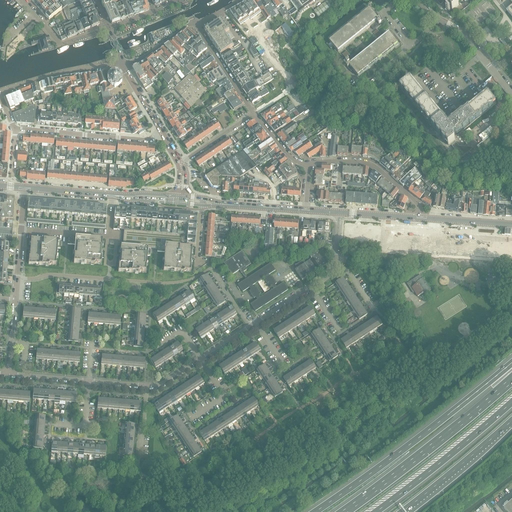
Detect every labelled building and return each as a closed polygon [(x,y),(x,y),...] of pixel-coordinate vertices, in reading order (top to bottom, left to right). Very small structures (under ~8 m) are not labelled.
[(67,5),(66,2),(63,3),(61,0),(34,0),(36,2),(42,8),(41,8),(45,12),(47,14),(47,15),(45,17),(49,20),(51,18),(67,5)] [(79,7),(70,11),(71,14),(81,10),(85,18),(87,17),(88,21),(95,19),(97,24),(93,26),(94,27),(97,26),(98,26),(99,25),(95,14),(95,13),(93,9),(93,8),(91,4),(91,3),(89,0),(78,0),(79,2),(81,7),(82,9),(80,10),(79,7)] [(100,0),(104,8),(111,24),(120,21),(120,20),(128,18),(132,16),(134,16),(148,11),(149,9),(145,0),(100,0)] [(247,3),(247,4),(256,16),(261,12),(259,9),(253,0),(251,0),(247,3)] [(258,0),(253,0),(257,5),(260,8),(259,9),(261,12),(265,18),(267,20),(271,17),(265,9),(258,0)] [(258,0),(265,9),(271,17),(272,19),(277,16),(274,12),(277,9),(276,8),(270,0),(258,0)] [(280,0),(270,0),(276,8),(280,6),(282,9),(285,8),(285,7),(280,0)] [(288,0),(295,8),(296,11),(303,6),(298,0),(288,0)] [(304,7),(299,11),(300,12),(300,13),(301,12),(302,12),(303,12),(303,11),(304,11),(305,10),(305,9),(304,8),(315,1),(316,2),(317,0),(311,0),(303,6),(304,7)] [(335,6),(333,4),(330,0),(328,0),(323,3),(324,4),(314,11),(318,18),(335,6)] [(435,0),(439,4),(440,6),(445,2),(452,11),(453,11),(459,7),(456,3),(460,0),(460,1),(461,1),(462,0),(435,0)] [(246,3),(241,5),(250,18),(250,19),(251,20),(256,16),(247,4),(246,4),(246,3)] [(241,5),(235,9),(245,22),(250,19),(250,18),(241,5)] [(55,28),(53,29),(61,40),(62,41),(67,38),(67,39),(78,34),(77,34),(73,23),(74,23),(72,18),(71,17),(72,16),(71,14),(67,6),(63,9),(68,21),(68,20),(70,23),(62,27),(62,25),(56,27),(56,28),(55,28)] [(282,9),(279,12),(283,17),(289,13),(285,8),(282,9)] [(235,9),(230,11),(240,25),(245,22),(235,9)] [(376,13),(374,15),(369,9),(329,41),(336,49),(337,50),(338,52),(365,29),(366,30),(370,26),(373,30),(381,24),(383,22),(376,13)] [(84,21),(82,18),(84,17),(81,10),(77,12),(78,13),(85,31),(90,29),(87,19),(84,21)] [(73,23),(77,34),(85,31),(78,13),(77,12),(71,14),(72,16),(71,17),(72,18),(74,23),(73,23)] [(95,19),(88,21),(91,28),(94,27),(93,26),(97,24),(95,19)] [(232,46),(232,45),(229,42),(234,38),(230,31),(222,20),(220,19),(205,29),(204,32),(221,56),(233,47),(232,45),(232,46)] [(286,24),(282,27),(282,28),(288,36),(288,38),(293,34),(286,24)] [(282,28),(278,30),(285,40),(288,38),(282,28)] [(187,46),(193,50),(193,49),(202,42),(200,39),(190,30),(188,29),(181,35),(185,40),(184,40),(187,43),(188,45),(187,46)] [(344,63),(350,71),(350,70),(351,69),(353,71),(358,76),(398,44),(390,33),(389,34),(358,59),(357,58),(354,55),(346,61),(346,62),(344,63)] [(186,43),(187,43),(184,40),(185,40),(181,35),(178,38),(184,44),(186,43)] [(502,38),(499,40),(504,46),(511,39),(511,35),(505,42),(502,38)] [(161,41),(160,38),(157,39),(156,38),(156,39),(154,36),(151,37),(152,40),(151,40),(151,41),(151,42),(152,42),(154,45),(156,44),(161,41)] [(295,36),(280,46),(303,79),(317,70),(295,36)] [(46,37),(30,42),(31,46),(37,44),(39,44),(41,52),(48,50),(46,42),(50,41),(48,37),(47,37),(46,37)] [(178,38),(174,41),(185,52),(183,55),(185,58),(187,59),(191,55),(192,56),(193,55),(197,58),(199,57),(193,49),(193,50),(187,46),(186,44),(184,45),(184,44),(178,38)] [(179,56),(181,57),(183,55),(185,52),(174,41),(170,45),(180,55),(179,56)] [(209,53),(209,52),(202,42),(193,49),(199,57),(202,54),(203,57),(206,54),(209,53)] [(169,44),(165,47),(173,56),(179,62),(181,63),(184,60),(181,57),(179,56),(180,55),(170,45),(169,44)] [(173,57),(173,56),(165,47),(160,51),(169,60),(173,57)] [(224,61),(242,51),(240,49),(233,53),(232,54),(230,51),(221,57),(224,61)] [(182,66),(173,57),(169,60),(160,51),(154,56),(157,60),(159,58),(166,64),(168,65),(171,62),(178,69),(181,67),(185,71),(182,73),(187,78),(192,74),(190,72),(186,67),(184,65),(183,64),(182,66)] [(239,59),(238,56),(243,53),(242,51),(224,61),(227,66),(239,59)] [(198,62),(195,64),(197,67),(205,59),(208,58),(211,55),(209,52),(206,54),(203,57),(198,62)] [(191,55),(187,59),(189,60),(192,63),(194,61),(195,59),(194,57),(192,56),(191,55)] [(154,56),(147,61),(159,75),(161,76),(162,78),(168,85),(172,89),(173,90),(175,88),(176,88),(182,95),(181,96),(191,107),(208,92),(207,91),(204,89),(192,74),(187,78),(182,83),(173,73),(172,72),(169,70),(167,67),(165,69),(157,60),(154,56)] [(236,60),(227,66),(230,71),(239,65),(240,65),(241,65),(239,62),(240,60),(245,58),(244,56),(239,59),(240,59),(236,60)] [(201,67),(203,70),(215,62),(213,58),(209,60),(203,64),(201,67)] [(161,76),(159,75),(147,61),(140,65),(133,68),(145,90),(153,85),(154,86),(157,84),(154,81),(156,80),(161,76)] [(220,68),(215,62),(203,70),(205,73),(207,76),(207,77),(209,76),(210,75),(210,74),(220,68)] [(193,65),(190,63),(186,67),(190,72),(196,68),(193,65)] [(239,65),(230,71),(233,76),(243,69),(240,65),(239,65)] [(218,85),(227,79),(220,68),(210,74),(210,75),(209,76),(213,83),(215,82),(217,86),(218,85)] [(243,69),(233,76),(236,80),(241,77),(246,74),(247,73),(244,69),(243,69)] [(122,76),(118,73),(118,72),(118,71),(117,70),(112,71),(112,73),(108,77),(108,83),(106,83),(108,91),(115,88),(116,87),(116,86),(118,86),(122,82),(122,76)] [(264,85),(274,79),(269,72),(252,83),(242,89),(247,96),(257,90),(264,85)] [(108,91),(106,83),(103,73),(97,74),(101,85),(102,85),(103,87),(100,88),(105,109),(116,110),(115,105),(120,102),(119,100),(114,103),(113,97),(111,97),(108,91)] [(90,74),(86,75),(90,86),(99,83),(96,74),(91,76),(90,74)] [(241,77),(236,80),(239,85),(249,78),(246,74),(241,77)] [(74,87),(74,88),(75,94),(83,92),(84,94),(89,93),(89,91),(89,90),(90,90),(90,86),(86,75),(81,76),(82,83),(82,86),(78,87),(74,87)] [(75,76),(68,77),(69,80),(70,83),(68,83),(69,88),(71,88),(74,88),(74,87),(73,83),(77,82),(76,77),(75,76)] [(77,82),(73,83),(74,87),(78,87),(77,85),(77,84),(79,84),(82,83),(81,76),(76,77),(77,82)] [(53,88),(52,88),(53,92),(53,93),(54,94),(56,94),(56,92),(56,90),(60,89),(61,90),(63,90),(65,96),(70,95),(72,94),(71,88),(69,88),(68,83),(70,83),(69,80),(68,77),(54,80),(55,88),(53,88)] [(249,78),(239,85),(242,89),(252,83),(249,78)] [(444,121),(413,82),(410,78),(399,87),(437,134),(438,133),(440,135),(449,146),(455,141),(452,138),(456,135),(457,136),(458,135),(496,104),(487,93),(454,120),(448,125),(444,121)] [(224,97),(235,91),(227,79),(218,85),(220,88),(216,91),(221,99),(224,97)] [(42,82),(38,83),(40,92),(41,94),(53,92),(52,88),(53,88),(55,88),(54,80),(43,82),(42,82)] [(34,84),(32,85),(34,94),(36,93),(40,92),(38,83),(37,84),(37,83),(34,84)] [(30,85),(18,89),(18,91),(19,93),(24,103),(34,99),(32,94),(30,85)] [(257,90),(247,96),(252,103),(262,97),(264,96),(269,93),(267,91),(266,90),(259,94),(257,90)] [(227,102),(238,96),(235,91),(224,97),(224,98),(219,101),(207,109),(210,112),(219,107),(225,104),(225,103),(227,102)] [(19,93),(15,94),(19,106),(24,104),(24,103),(19,93)] [(14,107),(19,106),(15,94),(10,96),(14,107)] [(10,109),(14,107),(10,96),(6,98),(10,109)] [(238,96),(227,102),(233,112),(244,106),(238,96)] [(134,103),(131,98),(131,97),(126,100),(124,97),(119,100),(120,102),(122,105),(125,104),(127,106),(130,104),(131,105),(134,103)] [(172,99),(167,102),(164,99),(158,103),(160,107),(158,107),(160,110),(161,109),(173,101),(172,99)] [(173,101),(161,109),(164,113),(167,111),(168,112),(171,110),(171,109),(172,108),(170,105),(174,103),(173,101)] [(130,112),(137,108),(134,103),(131,105),(130,104),(127,106),(130,112)] [(220,114),(227,110),(224,104),(212,111),(214,114),(219,111),(220,114)] [(279,105),(261,116),(267,123),(276,116),(274,114),(282,110),(279,105)] [(34,124),(36,108),(34,106),(12,114),(16,123),(34,124)] [(291,121),(305,112),(302,107),(288,117),(284,120),(271,128),(275,133),(283,127),(282,126),(286,124),(287,125),(292,122),(291,121)] [(167,111),(164,113),(167,118),(174,114),(176,113),(179,111),(178,109),(173,112),(173,113),(171,110),(168,112),(167,111)] [(46,122),(46,113),(41,112),(41,111),(38,110),(37,116),(41,116),(40,121),(46,122)] [(74,116),(73,124),(78,125),(78,123),(81,124),(82,115),(80,111),(79,110),(78,116),(74,116)] [(276,116),(267,123),(271,128),(275,125),(279,122),(283,120),(287,117),(283,112),(276,116)] [(321,112),(302,125),(306,130),(310,127),(323,119),(323,118),(322,117),(324,116),(321,112)] [(174,114),(167,118),(171,124),(174,122),(174,121),(176,119),(175,116),(174,114)] [(94,130),(95,117),(86,116),(85,124),(92,124),(91,129),(94,130)] [(450,116),(444,121),(448,125),(454,120),(452,118),(450,116)] [(102,130),(103,118),(95,117),(94,130),(94,125),(100,125),(100,130),(102,130)] [(138,124),(139,124),(136,119),(129,123),(133,129),(136,127),(136,125),(138,124)] [(174,122),(171,124),(174,128),(180,124),(179,122),(176,119),(174,121),(174,122)] [(211,119),(209,120),(211,122),(213,125),(216,130),(221,127),(217,122),(215,120),(213,121),(212,121),(211,119)] [(259,126),(258,125),(255,121),(247,126),(249,128),(246,130),(248,133),(259,126)] [(180,124),(174,128),(177,134),(181,132),(180,131),(183,129),(181,126),(183,125),(182,123),(180,124)] [(291,140),(288,135),(298,128),(295,123),(277,135),(285,144),(291,140)] [(141,128),(139,124),(138,124),(136,125),(136,127),(133,129),(135,133),(138,132),(139,135),(145,131),(143,127),(141,128)] [(212,133),(216,130),(213,125),(208,128),(212,133)] [(255,137),(263,131),(259,126),(248,133),(248,134),(249,136),(253,134),(255,137)] [(207,137),(212,133),(208,128),(205,130),(203,132),(207,137)] [(181,132),(177,134),(179,136),(180,139),(187,134),(186,134),(185,132),(183,129),(180,131),(181,132)] [(243,145),(251,154),(256,151),(264,145),(271,140),(268,136),(263,131),(257,136),(256,136),(255,137),(254,137),(246,143),(243,145)] [(202,140),(207,137),(203,132),(199,135),(202,140)] [(291,140),(285,144),(288,149),(297,143),(305,138),(306,137),(305,136),(302,133),(302,132),(296,137),(298,139),(296,140),(294,138),(293,138),(291,140)] [(193,134),(192,135),(194,138),(197,143),(202,140),(199,135),(196,136),(196,137),(194,134),(193,134)] [(469,148),(459,136),(458,135),(457,136),(456,135),(452,138),(455,141),(449,146),(451,146),(461,158),(473,148),(469,148)] [(31,137),(30,137),(23,136),(22,142),(19,142),(19,144),(22,145),(22,142),(30,143),(31,137)] [(335,157),(338,137),(332,137),(330,157),(335,157)] [(192,147),(197,143),(194,138),(189,141),(192,147)] [(293,152),(302,145),(301,143),(306,140),(305,138),(297,143),(288,149),(292,153),(293,152)] [(227,147),(232,144),(229,139),(224,142),(227,147)] [(392,139),(387,143),(394,150),(399,145),(392,139)] [(68,141),(62,141),(56,140),(55,146),(59,147),(59,150),(61,150),(62,147),(68,148),(68,141)] [(250,155),(248,156),(252,161),(259,156),(275,145),(272,141),(271,140),(264,145),(256,151),(251,154),(250,155)] [(188,150),(192,147),(189,141),(184,145),(188,150)] [(299,157),(313,147),(308,141),(302,145),(293,152),(299,157)] [(223,151),(227,147),(224,142),(219,145),(223,151)] [(326,158),(326,149),(324,149),(321,144),(317,146),(320,151),(320,152),(320,158),(326,158)] [(218,154),(223,151),(219,145),(214,149),(218,154)] [(278,148),(276,146),(275,145),(259,156),(262,160),(278,148)] [(386,170),(405,151),(400,145),(395,149),(380,165),(386,170)] [(309,159),(320,152),(320,151),(317,146),(306,154),(309,159)] [(374,160),(380,165),(387,156),(383,153),(383,152),(377,146),(375,146),(374,160)] [(262,160),(255,164),(257,166),(258,165),(260,167),(272,158),(281,152),(278,148),(269,155),(262,160)] [(213,157),(218,154),(214,149),(210,152),(213,157)] [(217,169),(206,176),(213,187),(217,188),(218,188),(219,187),(221,187),(221,176),(227,177),(236,177),(241,178),(246,174),(257,166),(255,164),(252,161),(248,156),(243,151),(237,155),(234,157),(229,160),(217,169)] [(401,155),(386,170),(393,175),(407,162),(411,158),(410,158),(408,155),(405,151),(401,155)] [(29,153),(27,153),(18,152),(17,161),(26,161),(27,157),(28,157),(29,153)] [(208,160),(213,157),(210,152),(205,155),(208,160)] [(281,152),(272,158),(275,163),(284,156),(281,152)] [(204,164),(208,160),(205,155),(200,158),(204,164)] [(281,169),(290,162),(284,156),(275,163),(269,168),(264,171),(264,172),(269,178),(273,175),(272,173),(275,170),(274,168),(278,166),(277,165),(278,164),(281,169)] [(200,158),(196,161),(199,167),(204,164),(200,158)] [(167,171),(172,168),(169,162),(163,165),(167,171)] [(290,162),(275,173),(279,179),(283,176),(289,184),(292,181),(298,178),(297,176),(296,174),(293,167),(290,162)] [(161,174),(167,171),(163,165),(158,168),(161,174)] [(396,172),(392,177),(399,183),(406,176),(403,173),(407,169),(403,165),(399,170),(400,170),(397,173),(396,172)] [(156,177),(161,174),(158,168),(153,171),(156,177)] [(369,169),(369,168),(364,168),(363,176),(363,177),(368,177),(369,176),(370,176),(372,172),(369,169)] [(412,179),(419,173),(415,168),(410,173),(400,183),(403,186),(404,185),(405,186),(412,179)] [(153,171),(148,174),(150,178),(151,180),(156,177),(153,171)] [(372,181),(378,174),(374,171),(370,177),(369,178),(372,181)] [(150,178),(148,174),(147,173),(141,177),(144,182),(150,178)] [(412,179),(405,186),(410,190),(414,185),(417,182),(421,179),(422,178),(419,173),(412,179)] [(381,177),(378,174),(372,181),(376,184),(381,177)] [(224,183),(223,192),(229,192),(229,190),(234,190),(235,183),(235,181),(235,177),(227,177),(227,183),(229,183),(226,183),(224,183)] [(387,181),(383,178),(383,179),(381,177),(377,182),(379,183),(377,185),(381,188),(387,181)] [(385,192),(391,185),(387,181),(381,188),(385,192)] [(418,188),(420,185),(417,182),(414,185),(410,190),(408,191),(412,194),(418,187),(418,188)] [(389,195),(394,188),(395,188),(391,185),(385,192),(389,194),(389,195)] [(418,187),(412,194),(416,197),(422,190),(424,188),(420,185),(418,188),(418,187)] [(280,187),(279,195),(282,195),(282,196),(288,196),(289,190),(289,188),(289,187),(289,186),(286,186),(285,189),(282,189),(282,186),(280,187)] [(430,207),(433,199),(437,192),(433,190),(433,189),(431,187),(429,189),(425,196),(421,201),(430,207)] [(396,195),(399,192),(394,188),(389,195),(389,194),(388,195),(393,199),(394,197),(396,198),(397,196),(396,195)] [(416,197),(420,200),(425,193),(422,190),(416,197)] [(491,206),(490,216),(495,217),(496,207),(498,207),(498,202),(499,192),(493,192),(493,202),(491,202),(491,203),(491,206)] [(362,206),(362,195),(347,194),(346,205),(347,205),(347,206),(351,206),(351,205),(358,205),(358,206),(361,207),(361,206),(362,206)] [(377,207),(378,207),(378,196),(362,195),(362,206),(363,206),(363,207),(366,207),(366,206),(373,206),(373,207),(377,208),(377,207)] [(406,205),(408,199),(402,196),(399,202),(406,205)] [(462,205),(461,213),(467,214),(468,209),(471,209),(471,206),(473,206),(473,200),(473,196),(468,196),(467,205),(462,205)] [(3,200),(3,199),(0,198),(0,220),(0,221),(1,221),(2,221),(3,221),(4,221),(5,221),(6,221),(13,221),(14,203),(6,203),(6,202),(5,202),(4,202),(3,201),(3,200)] [(461,213),(462,205),(462,204),(463,202),(463,198),(454,198),(454,203),(453,206),(451,205),(451,202),(447,201),(446,210),(461,213)] [(45,202),(33,201),(28,200),(27,211),(44,212),(45,202)] [(60,203),(49,202),(45,202),(44,212),(59,214),(60,203)] [(403,210),(406,205),(399,202),(397,208),(403,210)] [(491,206),(491,202),(490,202),(490,203),(484,203),(483,216),(490,216),(491,206)] [(511,202),(498,202),(497,217),(505,218),(506,205),(511,206),(511,202)] [(76,204),(65,204),(60,203),(59,214),(75,215),(76,204)] [(91,206),(80,205),(76,204),(75,215),(90,216),(91,206)] [(107,207),(96,206),(91,206),(90,216),(106,217),(107,207)] [(188,220),(188,222),(196,222),(197,215),(196,214),(189,214),(189,220),(188,220)] [(188,224),(188,229),(196,230),(196,222),(188,222),(188,224)] [(309,235),(310,223),(304,222),(304,225),(301,225),(301,231),(303,231),(307,231),(306,235),(309,235)] [(309,235),(309,239),(311,239),(311,236),(312,236),(312,232),(318,232),(318,223),(310,223),(309,235)] [(325,224),(324,237),(326,237),(327,233),(332,233),(332,228),(330,228),(331,224),(325,224)] [(344,225),(344,237),(345,237),(347,237),(350,238),(353,238),(356,238),(359,238),(363,239),(368,239),(376,240),(379,240),(380,240),(381,227),(375,227),(375,229),(360,228),(360,226),(344,225)] [(273,245),(274,229),(266,228),(265,245),(265,251),(272,251),(272,250),(273,245)] [(188,229),(187,237),(195,237),(196,230),(188,229)] [(123,246),(149,248),(157,249),(158,244),(180,246),(181,235),(124,230),(123,240),(123,246)] [(385,236),(384,248),(385,248),(388,248),(391,248),(398,249),(404,249),(406,250),(411,250),(413,250),(416,250),(417,250),(422,251),(429,251),(431,251),(432,251),(433,239),(428,239),(413,238),(402,237),(389,236),(390,236),(385,236)] [(68,237),(67,245),(75,245),(74,256),(74,263),(91,265),(91,263),(101,264),(101,258),(101,250),(102,239),(68,237)] [(187,237),(186,244),(194,245),(195,245),(195,237),(187,237)] [(7,243),(7,240),(0,239),(0,247),(8,248),(9,243),(7,243)] [(29,257),(28,264),(45,266),(45,264),(56,265),(56,260),(57,260),(57,249),(60,249),(61,241),(31,239),(30,248),(30,257),(29,257)] [(438,240),(437,252),(438,252),(441,252),(449,253),(452,253),(455,253),(459,254),(462,254),(466,254),(469,254),(472,254),(472,255),(475,255),(478,255),(481,255),(485,255),(491,256),(495,256),(497,256),(506,257),(508,257),(511,257),(511,245),(492,244),(477,243),(476,243),(473,242),(472,242),(461,242),(444,240),(438,240)] [(157,250),(157,252),(164,253),(164,260),(164,263),(163,270),(171,271),(174,271),(176,272),(180,272),(183,272),(184,272),(184,270),(191,271),(191,265),(190,265),(191,257),(191,256),(191,254),(192,251),(192,247),(186,246),(158,244),(157,250)] [(120,246),(119,250),(121,250),(121,253),(119,253),(119,256),(117,272),(134,273),(134,271),(145,272),(145,266),(144,266),(144,263),(145,263),(146,256),(149,256),(149,248),(123,246),(120,246)] [(244,272),(247,270),(246,268),(251,265),(242,251),(224,263),(232,275),(239,270),(243,275),(245,274),(244,272)] [(327,264),(322,256),(318,251),(295,266),(297,269),(295,270),(302,281),(321,269),(320,269),(327,264)] [(288,290),(283,283),(276,288),(275,285),(276,284),(272,277),(270,278),(268,275),(275,271),(271,264),(248,279),(245,274),(243,275),(246,280),(238,285),(243,292),(249,287),(251,290),(250,291),(254,298),(256,297),(258,300),(251,305),(255,311),(288,290)] [(202,285),(213,278),(212,276),(209,278),(208,275),(199,280),(202,285)] [(424,295),(431,291),(423,278),(422,279),(420,275),(407,284),(413,294),(415,293),(418,297),(423,294),(424,295)] [(205,289),(213,284),(212,281),(214,279),(213,278),(202,285),(205,289)] [(338,288),(349,282),(348,280),(345,281),(343,279),(335,284),(338,288)] [(341,293),(349,288),(347,285),(350,283),(349,282),(338,288),(341,293)] [(56,287),(56,293),(64,294),(65,285),(59,284),(59,286),(56,286),(56,287)] [(208,294),(219,287),(218,285),(215,287),(213,284),(205,289),(208,294)] [(95,287),(95,296),(102,297),(103,291),(100,291),(101,288),(95,287)] [(211,298),(219,293),(218,290),(220,288),(219,287),(208,294),(211,298)] [(344,298),(355,291),(353,289),(351,290),(349,288),(341,293),(344,298)] [(191,294),(189,291),(186,293),(184,290),(182,291),(189,302),(194,299),(191,294)] [(185,305),(189,302),(182,291),(181,292),(182,295),(179,297),(185,305)] [(347,302),(355,297),(353,294),(356,292),(355,291),(344,298),(347,302)] [(214,303),(225,296),(224,294),(221,296),(219,293),(211,298),(214,303)] [(185,305),(179,297),(177,299),(175,296),(173,297),(180,308),(185,305)] [(217,307),(225,302),(223,299),(226,298),(225,296),(214,303),(217,307)] [(176,311),(180,308),(173,297),(172,298),(173,301),(171,303),(176,311)] [(350,307),(360,300),(359,298),(357,300),(355,297),(347,302),(350,307)] [(353,311),(361,306),(359,303),(361,301),(360,300),(350,307),(353,311)] [(176,311),(171,303),(168,304),(166,302),(164,303),(171,314),(176,311)] [(167,317),(171,314),(164,303),(163,304),(164,307),(162,308),(167,317)] [(237,315),(232,307),(229,308),(227,306),(226,307),(233,318),(237,315)] [(316,315),(310,307),(307,309),(306,306),(304,307),(311,318),(316,315)] [(355,316),(366,309),(365,307),(362,309),(361,306),(353,311),(355,316)] [(228,321),(233,318),(226,307),(224,308),(226,311),(223,313),(228,321)] [(306,321),(311,318),(304,307),(302,309),(304,311),(301,313),(306,321)] [(167,317),(162,308),(159,310),(157,308),(155,309),(163,320),(167,317)] [(158,323),(163,320),(155,309),(154,310),(155,313),(153,315),(158,323)] [(358,321),(367,315),(365,312),(367,311),(366,309),(355,316),(358,321)] [(228,321),(223,313),(220,314),(218,312),(217,313),(224,324),(228,321)] [(306,321),(301,313),(298,315),(297,312),(295,313),(302,324),(306,321)] [(217,317),(214,319),(221,329),(225,326),(224,324),(217,313),(215,314),(217,317)] [(297,327),(302,324),(295,313),(293,314),(295,317),(292,319),(297,327)] [(383,325),(377,317),(374,319),(373,316),(371,317),(378,328),(383,325)] [(373,331),(378,328),(371,317),(369,318),(371,321),(368,323),(373,331)] [(209,318),(208,319),(215,330),(216,332),(221,329),(214,319),(211,321),(209,318)] [(297,327),(292,319),(289,321),(288,318),(286,319),(293,330),(297,327)] [(210,333),(215,330),(208,319),(206,320),(208,323),(205,325),(210,333)] [(288,333),(293,330),(286,319),(284,320),(286,323),(283,325),(288,333)] [(373,331),(368,323),(365,325),(364,322),(362,323),(369,334),(373,331)] [(364,337),(369,334),(362,323),(360,324),(362,327),(359,329),(364,337)] [(210,333),(205,325),(202,326),(200,324),(199,325),(206,335),(210,333)] [(288,333),(283,325),(280,327),(278,324),(277,325),(284,336),(288,333)] [(201,339),(206,335),(199,325),(197,326),(199,329),(196,331),(201,339)] [(279,339),(284,336),(277,325),(275,326),(277,329),(274,331),(279,339)] [(364,337),(359,329),(356,331),(355,328),(353,329),(360,340),(364,337)] [(355,343),(360,340),(353,329),(351,330),(353,333),(350,335),(355,343)] [(315,340),(325,333),(324,331),(321,332),(320,330),(312,335),(315,340)] [(317,344),(326,339),(324,336),(326,334),(325,333),(315,340),(317,344)] [(355,343),(350,335),(347,337),(345,334),(344,335),(351,346),(355,343)] [(346,349),(351,346),(344,335),(342,336),(344,339),(341,341),(346,349)] [(320,349),(331,342),(330,340),(327,342),(326,339),(317,344),(320,349)] [(183,351),(178,343),(175,344),(173,342),(171,343),(178,354),(183,351)] [(261,351),(256,343),(253,345),(251,342),(249,343),(256,354),(261,351)] [(323,353),(332,348),(330,345),(332,343),(331,342),(320,349),(323,353)] [(174,357),(178,354),(171,343),(170,344),(171,347),(168,349),(174,357)] [(252,357),(256,354),(249,343),(248,344),(249,347),(246,349),(252,357)] [(174,357),(168,349),(166,350),(164,348),(162,349),(169,360),(174,357)] [(252,357),(246,349),(244,351),(242,348),(240,349),(247,360),(252,357)] [(326,358),(337,351),(336,349),(333,350),(332,348),(323,353),(326,358)] [(162,353),(159,354),(165,363),(169,360),(162,349),(161,350),(162,353)] [(243,363),(247,360),(240,349),(239,350),(240,353),(238,355),(243,363)] [(329,362),(337,357),(336,354),(338,352),(337,351),(326,358),(329,362)] [(165,363),(159,354),(157,356),(155,354),(153,355),(160,365),(165,363)] [(243,363),(238,355),(235,357),(233,354),(231,355),(238,366),(243,363)] [(156,369),(160,365),(153,355),(152,356),(153,358),(150,360),(156,369)] [(234,369),(238,366),(231,355),(230,356),(231,359),(229,361),(234,369)] [(234,369),(229,361),(226,362),(224,360),(222,361),(229,372),(234,369)] [(316,369),(311,361),(308,362),(306,360),(305,361),(312,371),(316,369)] [(225,375),(229,372),(222,361),(221,362),(222,365),(219,367),(225,375)] [(307,375),(312,371),(305,361),(303,362),(305,365),(302,367),(307,375)] [(260,375),(271,368),(269,367),(267,368),(265,365),(257,371),(260,375)] [(307,375),(302,367),(299,368),(297,366),(295,367),(303,378),(307,375)] [(298,380),(303,378),(295,367),(294,368),(295,371),(293,373),(298,380)] [(263,380),(271,375),(269,372),(272,370),(271,368),(260,375),(263,380)] [(298,380),(293,373),(290,374),(288,372),(286,373),(296,386),(294,383),(298,380)] [(295,387),(296,386),(286,373),(285,374),(286,377),(283,379),(289,387),(293,384),(295,387)] [(204,384),(199,376),(196,378),(194,375),(193,376),(199,386),(200,387),(204,384)] [(266,384),(276,377),(275,376),(273,377),(271,375),(263,380),(266,384)] [(200,387),(199,386),(193,376),(191,377),(193,380),(190,382),(195,390),(200,387)] [(269,389),(277,384),(275,381),(278,379),(276,377),(266,384),(269,389)] [(195,390),(190,382),(187,384),(185,381),(184,382),(186,386),(191,393),(195,390)] [(191,393),(186,386),(184,382),(182,383),(184,386),(181,388),(186,396),(191,393)] [(279,386),(277,384),(269,389),(272,393),(282,386),(281,385),(279,386)] [(275,398),(283,393),(281,390),(283,388),(282,386),(272,393),(275,398)] [(186,396),(181,388),(178,390),(176,387),(175,388),(182,399),(186,396)] [(177,402),(182,399),(175,388),(173,389),(175,392),(172,394),(177,402)] [(177,402),(172,394),(169,395),(167,393),(166,394),(173,405),(177,402)] [(168,408),(173,405),(166,394),(164,395),(166,398),(163,400),(168,408)] [(254,398),(251,400),(249,397),(248,398),(255,409),(260,406),(254,398)] [(250,412),(255,409),(248,398),(246,399),(248,402),(245,404),(250,412)] [(168,408),(163,400),(160,401),(158,399),(157,400),(164,411),(168,408)] [(159,414),(164,411),(157,400),(155,401),(157,404),(154,406),(159,414)] [(245,404),(242,406),(240,403),(239,404),(246,415),(250,412),(245,404)] [(241,418),(246,415),(239,404),(237,405),(239,408),(236,410),(241,418)] [(236,410),(233,412),(231,409),(230,410),(237,421),(241,418),(236,410)] [(232,424),(237,421),(230,410),(228,411),(230,414),(227,416),(232,424)] [(227,416),(224,418),(222,415),(221,416),(228,427),(232,424),(227,416)] [(182,417),(179,419),(177,416),(169,421),(172,426),(183,419),(182,417)] [(223,430),(228,427),(221,416),(219,417),(220,420),(218,422),(223,430)] [(182,423),(184,421),(183,419),(172,426),(175,431),(183,425),(182,423)] [(218,422),(215,423),(213,421),(211,422),(218,433),(223,430),(218,422)] [(214,436),(218,433),(211,422),(210,423),(212,426),(209,428),(214,436)] [(134,428),(135,425),(125,424),(124,435),(134,435),(134,432),(137,433),(137,429),(134,428)] [(188,427),(185,428),(183,425),(175,431),(178,435),(189,428),(188,427)] [(209,428),(206,429),(204,427),(202,428),(209,439),(214,436),(209,428)] [(187,432),(190,430),(189,428),(178,435),(181,440),(189,434),(187,432)] [(205,442),(209,439),(202,428),(201,429),(203,431),(199,434),(205,442)] [(194,435),(191,437),(189,434),(181,440),(184,444),(195,437),(194,435)] [(133,439),(134,435),(124,435),(123,445),(133,446),(133,443),(136,443),(137,439),(133,439)] [(193,441),(196,439),(195,437),(184,444),(187,449),(195,443),(193,441)] [(200,445),(197,446),(195,443),(187,449),(190,453),(201,446),(200,445)] [(133,450),(133,446),(123,445),(122,456),(119,456),(119,459),(132,460),(132,454),(135,454),(136,450),(133,450)] [(199,450),(202,448),(201,446),(190,453),(193,458),(201,453),(199,450)]
